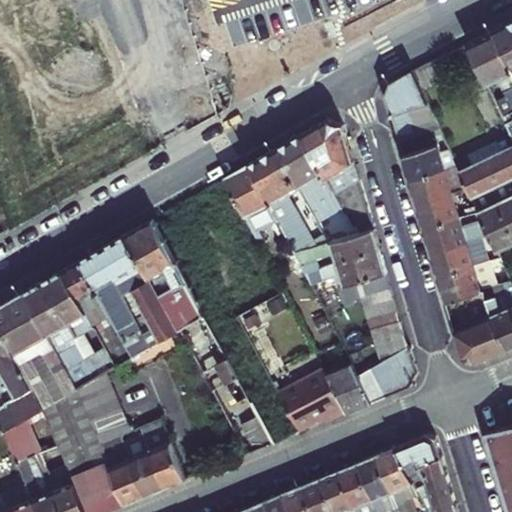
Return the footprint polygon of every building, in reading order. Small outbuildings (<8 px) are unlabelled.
[(511,68),(511,20),(494,30),(511,68)] [(511,68),(494,30),(468,43),(488,85),(500,79),(511,104),(511,68)] [(421,107),(429,132),(440,127),(413,71),(392,82),(386,96),(400,142),(417,136),(410,111),(421,107)] [(328,118),(302,133),(333,188),(336,193),(351,185),(342,168),(354,162),(343,125),(343,124),(328,118)] [(404,156),(439,146),(436,137),(443,135),(440,127),(429,132),(417,136),(400,142),(404,156)] [(276,148),(298,187),(310,180),(319,196),(333,188),(302,133),(276,148)] [(446,169),(439,146),(404,156),(411,179),(446,169)] [(511,147),(503,152),(511,170),(511,147)] [(249,163),(278,220),(283,231),(299,223),(293,211),(284,195),(298,187),(276,148),(249,163)] [(489,159),(501,186),(511,180),(511,170),(503,152),(489,159)] [(501,186),(489,159),(474,166),(487,193),(501,186)] [(359,180),(354,162),(342,168),(351,185),(359,180)] [(249,163),(225,177),(246,217),(251,227),(271,216),(273,223),(278,220),(249,163)] [(446,169),(411,179),(418,204),(453,194),(448,176),(461,173),(458,166),(446,169)] [(474,199),(487,193),(474,166),(461,173),(469,189),(474,199)] [(200,191),(221,230),(246,217),(225,177),(200,191)] [(298,187),(307,203),(319,196),(310,180),(298,187)] [(336,193),(343,204),(363,193),(359,180),(351,185),(336,193)] [(511,180),(501,186),(487,193),(474,199),(477,206),(480,212),(481,214),(482,217),(498,250),(511,243),(511,180)] [(284,195),(293,211),(307,203),(298,187),(284,195)] [(363,193),(343,204),(349,216),(367,206),(363,193)] [(453,194),(418,204),(426,228),(460,218),(453,194)] [(367,206),(349,216),(354,225),(357,229),(371,220),(367,206)] [(467,209),(469,215),(480,212),(477,206),(467,209)] [(469,215),(471,220),(482,217),(481,214),(480,212),(469,215)] [(469,215),(460,218),(464,229),(473,227),(471,220),(469,215)] [(186,281),(152,218),(126,233),(152,279),(180,331),(197,320),(178,285),(186,281)] [(426,228),(433,252),(467,242),(484,237),(481,224),(473,227),(464,229),(460,218),(426,228)] [(280,235),(284,233),(283,231),(278,220),(273,223),(280,235)] [(354,225),(324,234),(329,242),(331,242),(359,233),(357,229),(354,225)] [(331,242),(337,263),(380,250),(374,229),(359,233),(331,242)] [(110,314),(121,334),(134,357),(160,342),(132,290),(152,279),(126,233),(80,259),(110,314)] [(467,242),(433,252),(440,276),(474,266),(467,242)] [(380,250),(337,263),(319,268),(323,279),(340,275),(343,285),(356,281),(386,272),(380,250)] [(490,261),(501,258),(499,252),(488,255),(490,261)] [(493,266),(504,264),(501,258),(490,261),(493,266)] [(110,314),(80,259),(63,268),(94,323),(110,314)] [(482,290),(474,266),(440,276),(447,300),(482,290)] [(81,335),(96,326),(94,323),(63,268),(42,281),(85,360),(78,364),(68,370),(78,388),(78,389),(106,374),(118,367),(107,348),(92,355),(81,335)] [(356,281),(360,293),(390,285),(386,272),(356,281)] [(180,331),(152,279),(132,290),(160,342),(180,331)] [(25,290),(59,353),(69,348),(78,364),(85,360),(42,281),(25,290)] [(200,308),(186,281),(178,285),(197,320),(205,317),(200,308)] [(484,290),(508,348),(511,346),(511,300),(505,284),(484,290)] [(360,293),(364,306),(394,297),(390,285),(360,293)] [(59,353),(25,290),(0,304),(0,324),(43,404),(44,407),(78,388),(68,370),(59,353)] [(476,360),(508,348),(484,290),(482,290),(447,300),(463,354),(476,360)] [(394,297),(364,306),(368,320),(398,311),(394,297)] [(368,320),(371,330),(401,321),(398,311),(368,320)] [(401,321),(371,330),(374,340),(404,331),(401,321)] [(44,407),(43,404),(0,324),(0,368),(15,396),(10,398),(8,394),(2,392),(8,403),(18,423),(20,422),(44,407)] [(404,331),(374,340),(381,363),(386,360),(408,346),(404,331)] [(134,357),(121,334),(110,339),(108,336),(102,339),(107,348),(118,367),(134,357)] [(386,360),(390,372),(412,360),(408,346),(386,360)] [(69,348),(59,353),(68,370),(78,364),(69,348)] [(238,378),(228,359),(223,351),(217,354),(222,363),(216,366),(226,384),(228,383),(238,378)] [(398,393),(390,372),(386,360),(381,363),(372,368),(385,398),(398,393)] [(412,360),(390,372),(398,393),(409,388),(416,374),(412,360)] [(346,410),(334,387),(323,366),(277,391),(298,431),(325,417),(328,422),(346,410)] [(249,393),(274,386),(268,367),(243,374),(249,393)] [(385,398),(372,368),(357,376),(371,404),(385,398)] [(78,389),(100,443),(106,441),(129,431),(106,374),(78,389)] [(348,413),(371,404),(357,376),(334,387),(346,410),(348,413)] [(238,378),(228,383),(242,409),(252,404),(251,402),(238,378)] [(66,461),(75,482),(86,511),(106,511),(126,504),(110,467),(103,450),(100,443),(78,389),(78,388),(44,407),(45,408),(66,461)] [(8,403),(0,407),(0,433),(5,431),(18,423),(8,403)] [(243,425),(258,450),(274,444),(259,416),(243,425)] [(5,431),(12,448),(28,440),(20,422),(18,423),(5,431)] [(511,511),(511,423),(485,432),(508,511),(511,511)] [(145,496),(166,488),(150,451),(143,434),(123,442),(129,459),(145,496)] [(395,447),(415,486),(421,484),(423,490),(429,488),(426,480),(424,476),(446,470),(436,438),(428,434),(395,447)] [(100,443),(103,450),(109,447),(106,441),(100,443)] [(150,451),(166,488),(185,480),(170,442),(150,451)] [(392,492),(396,504),(419,495),(415,486),(395,447),(376,455),(392,492)] [(392,492),(376,455),(358,463),(374,500),(392,492)] [(27,484),(37,511),(58,511),(50,492),(43,495),(27,458),(18,462),(27,484)] [(129,459),(110,467),(126,504),(145,496),(129,459)] [(340,470),(355,507),(374,500),(358,463),(340,470)] [(86,511),(75,482),(67,485),(61,470),(56,471),(54,466),(47,468),(57,490),(65,511),(86,511)] [(335,511),(356,511),(355,507),(340,470),(321,478),(335,511)] [(426,480),(429,488),(435,507),(455,502),(446,470),(424,476),(426,480)] [(335,511),(321,478),(303,486),(313,511),(335,511)] [(37,511),(27,484),(0,495),(6,511),(37,511)] [(284,493),(291,511),(313,511),(303,486),(284,493)] [(65,511),(57,490),(50,492),(58,511),(65,511)] [(265,501),(269,511),(291,511),(284,493),(265,501)] [(269,511),(265,501),(246,509),(247,511),(269,511)] [(458,511),(455,502),(435,507),(435,511),(458,511)]
